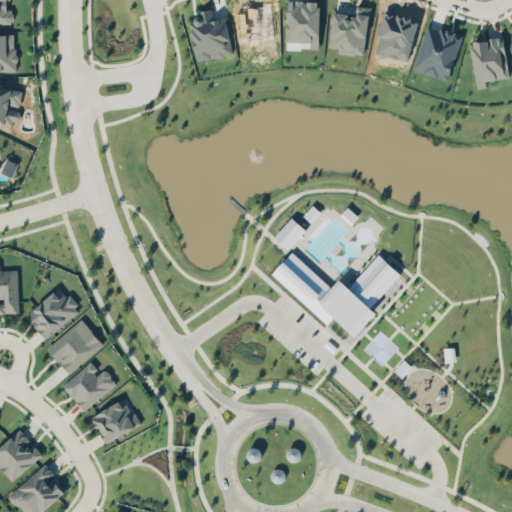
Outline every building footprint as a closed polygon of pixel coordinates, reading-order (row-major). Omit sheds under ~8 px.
[(0,0),(0,23),(12,24),(12,9),(8,9),(8,0),(0,0)] [(285,0),(285,37),(308,38),(308,45),(318,45),(319,2),(314,2),(314,0),(300,0),(300,5),(298,5),(298,0),(285,0)] [(363,55),(370,7),(357,5),(355,16),(348,15),(348,13),(333,11),(328,46),(338,48),(338,51),(363,55)] [(188,20),(197,61),(215,57),(218,58),(221,58),(223,57),(224,54),(232,53),(227,23),(223,21),(223,15),(214,15),(214,7),(205,7),(199,10),(194,14),(193,19),(188,20)] [(411,66),(445,77),(459,35),(452,32),(452,27),(445,25),(444,29),(425,23),(411,66)] [(14,32),(0,32),(0,69),(16,69),(16,61),(18,58),(18,53),(16,51),(15,47),(14,46),(14,32)] [(469,42),(474,83),(485,81),(484,78),(507,75),(502,39),(499,39),(498,36),(494,36),(492,35),(490,34),(485,37),(476,35),(473,35),(471,37),(472,41),(469,42)] [(23,89),(0,85),(0,122),(15,125),(18,108),(19,109),(23,89)] [(12,176),(18,163),(6,157),(1,170),(12,176)] [(306,229),(292,216),(274,235),(288,249),(306,229)] [(287,254),(285,257),(268,277),(324,327),(334,322),(354,340),(378,318),(374,314),(342,285),(333,293),(287,254)] [(0,311),(19,311),(17,269),(0,269),(0,311)] [(35,325),(38,322),(29,311),(59,286),(67,296),(71,293),(78,303),(76,305),(79,310),(46,337),(35,325)] [(44,343),(80,314),(102,342),(66,370),(44,343)] [(62,384),(83,410),(116,383),(105,368),(99,372),(90,361),(62,384)] [(92,415),(124,397),(133,412),(135,410),(141,422),(135,426),(136,426),(107,442),(100,426),(98,427),(92,415)] [(12,479),(42,453),(36,446),(35,447),(33,445),(30,448),(28,445),(25,448),(22,444),(29,438),(20,428),(0,445),(0,466),(1,466),(12,479)] [(39,511),(64,492),(53,478),(56,475),(46,463),(8,493),(23,511),(39,511)]
